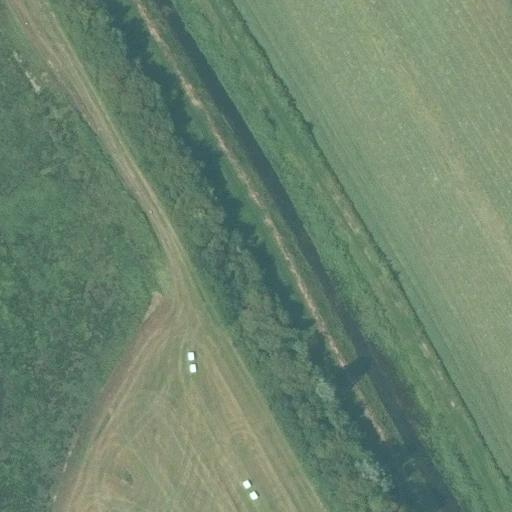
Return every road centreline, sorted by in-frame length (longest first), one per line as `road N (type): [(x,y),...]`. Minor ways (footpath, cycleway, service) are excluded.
road 1 (track): [(418,511),(121,0)]
road 2 (track): [(504,511),(404,320),(210,0)]
